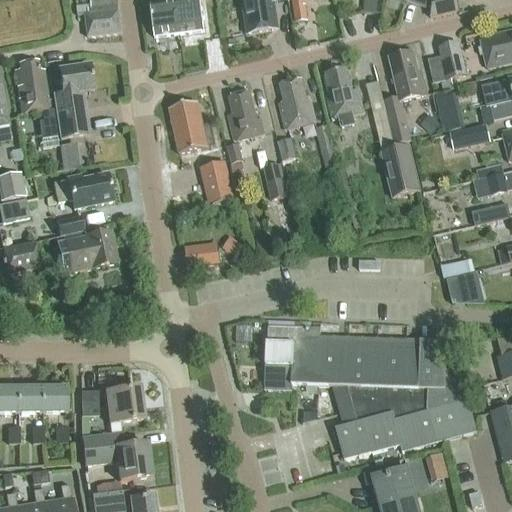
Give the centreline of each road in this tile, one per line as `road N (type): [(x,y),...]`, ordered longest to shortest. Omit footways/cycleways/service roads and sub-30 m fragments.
road 1 (residential): [(142,94),(511,13)]
road 2 (residential): [(170,321),(142,94)]
road 3 (unclassified): [(256,511),(204,317)]
road 4 (unclassified): [(174,349),(0,351)]
road 5 (unclassified): [(194,511),(174,349)]
road 6 (residential): [(0,62),(134,52)]
